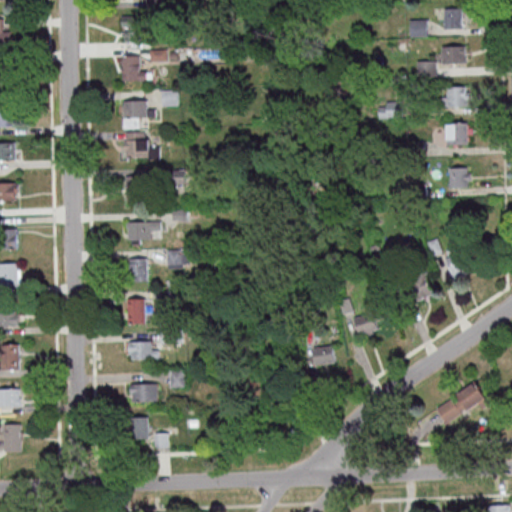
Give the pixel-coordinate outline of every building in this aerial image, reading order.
[(443,7),(462,7),(462,27),(443,28),(443,7)] [(122,15),(145,14),(145,31),(122,32),(122,15)] [(0,47),(13,48),(13,28),(4,28),(4,17),(0,17),(0,47)] [(442,46),(465,45),(466,62),(442,63),(442,46)] [(152,60),(170,59),(170,50),(152,50),(152,60)] [(0,61),(13,61),(14,84),(0,84),(0,61)] [(123,63),(146,63),(147,80),(123,80),(123,63)] [(470,105),(470,85),(448,85),(449,106),(470,105)] [(181,105),(181,88),(163,88),(163,105),(181,105)] [(123,100),(147,99),(147,116),(124,117),(123,100)] [(398,101),(380,101),(380,117),(398,117),(398,101)] [(0,103),(14,103),(15,125),(0,125),(0,103)] [(448,144),(473,144),(473,122),(448,122),(448,144)] [(125,139),(149,138),(149,155),(126,156),(125,139)] [(0,158),(11,159),(11,143),(0,142),(0,158)] [(472,167),(451,167),(451,186),(472,186),(472,167)] [(124,175),(148,175),(148,192),(125,192),(124,175)] [(0,183),(15,183),(16,200),(0,200),(0,183)] [(129,220),(129,243),(153,243),(153,230),(163,230),(163,220),(129,220)] [(0,231),(17,231),(18,248),(0,248),(0,231)] [(470,275),(464,246),(447,250),(453,278),(470,275)] [(169,248),(169,267),(192,267),(192,248),(169,248)] [(148,280),(148,257),(129,257),(129,281),(148,280)] [(0,283),(22,283),(22,262),(0,261),(0,283)] [(435,294),(427,267),(410,273),(418,299),(435,294)] [(129,297),(129,323),(146,323),(146,297),(129,297)] [(0,324),(20,324),(20,306),(0,306),(0,324)] [(361,336),(381,329),(374,310),(354,317),(361,336)] [(160,340),(130,340),(130,358),(160,358),(160,340)] [(20,368),(20,343),(3,343),(3,368),(20,368)] [(337,362),(335,344),(309,346),(311,365),(337,362)] [(132,401),(160,401),(160,382),(132,382),(132,401)] [(484,407),(491,403),(479,382),(437,406),(447,422),(482,402),(484,407)] [(0,387),(0,404),(23,405),(23,388),(0,387)] [(133,438),(150,438),(150,416),(133,416),(133,438)] [(22,423),(3,423),(3,433),(0,433),(0,452),(22,452),(22,423)] [(156,446),(170,446),(170,431),(156,431),(156,446)] [(511,511),(511,503),(491,504),(490,511),(511,511)]
